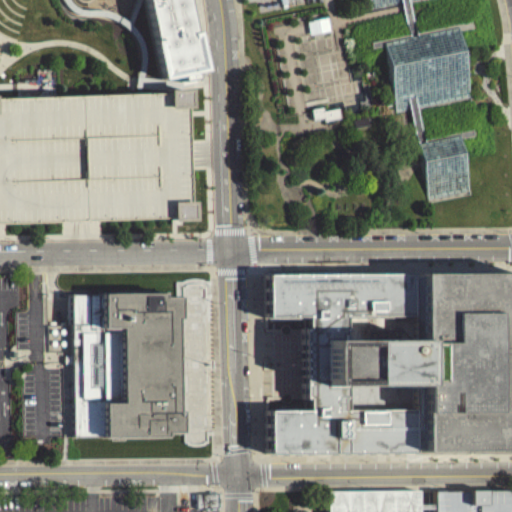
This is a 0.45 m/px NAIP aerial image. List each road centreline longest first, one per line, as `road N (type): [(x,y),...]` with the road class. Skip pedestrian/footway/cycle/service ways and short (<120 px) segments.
road 1 (residential): [(214,0),(238,511)]
road 2 (residential): [(511,474),(0,479)]
road 3 (residential): [(511,246),(228,254)]
road 4 (residential): [(228,254),(0,256)]
